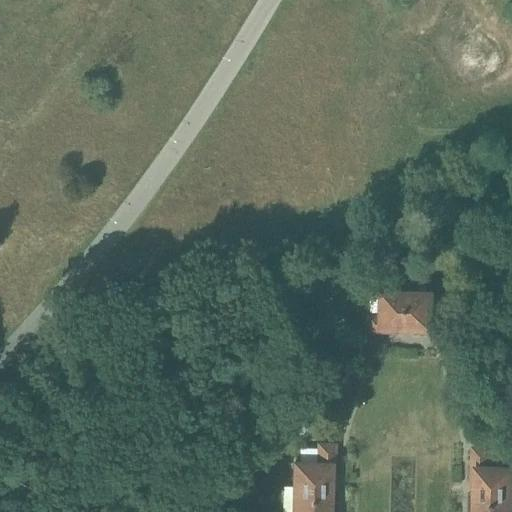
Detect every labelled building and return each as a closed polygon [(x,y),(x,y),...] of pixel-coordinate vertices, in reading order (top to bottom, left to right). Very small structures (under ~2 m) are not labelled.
[(407,328),(408,294),(385,294),(385,316),(370,316),(370,331),(395,331),(395,328),(407,328)] [(408,294),(407,328),(419,328),(419,332),(443,333),(443,317),(429,317),(430,295),(408,294)] [(334,478),(334,446),(319,446),(319,468),(296,467),(295,511),(299,511),(328,511),(330,477),(334,478)] [(508,511),(509,493),(509,472),(488,471),(488,450),(473,449),(472,481),(477,481),(476,511),(508,511)] [(258,476),(258,487),(271,487),(272,477),(258,476)]
